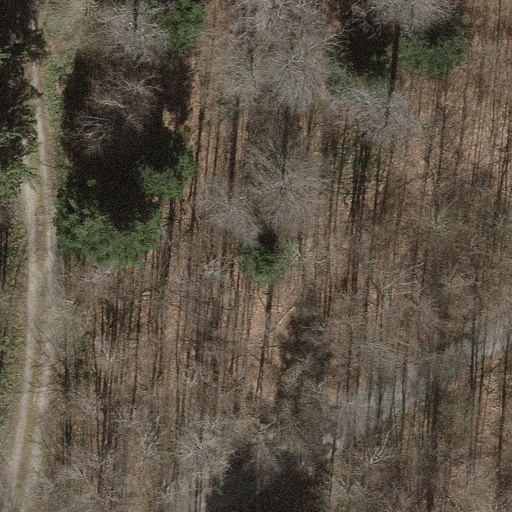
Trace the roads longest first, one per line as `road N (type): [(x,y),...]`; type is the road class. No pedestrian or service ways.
road 1 (track): [(16,511),(41,330),(24,0)]
road 2 (track): [(202,511),(511,333)]
